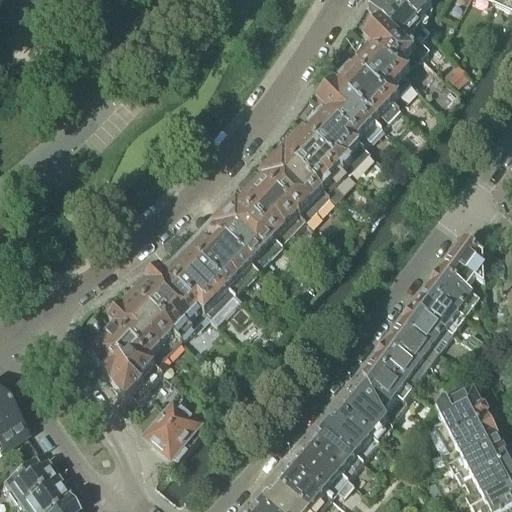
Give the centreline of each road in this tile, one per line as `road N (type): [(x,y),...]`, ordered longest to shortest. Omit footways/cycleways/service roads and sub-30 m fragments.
road 1 (unclassified): [(11,334),(113,269),(207,184),(290,86),(341,0)]
road 2 (residential): [(221,511),(465,204)]
road 3 (residential): [(0,193),(112,90),(178,0)]
road 4 (residential): [(119,501),(124,458),(53,346),(11,334)]
road 5 (residential): [(119,501),(86,484),(25,404),(7,372),(11,334)]
